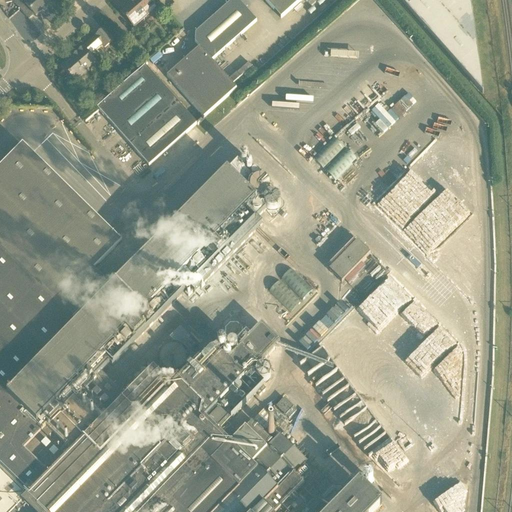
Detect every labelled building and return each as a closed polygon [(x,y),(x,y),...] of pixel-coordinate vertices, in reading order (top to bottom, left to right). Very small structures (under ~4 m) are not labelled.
[(15,0),(13,2),(20,10),(28,20),(34,15),(36,18),(48,7),(41,0),(30,0),(25,5),(21,0),(15,0)] [(122,14),(134,28),(149,14),(147,12),(155,6),(149,0),(132,0),(128,4),(130,6),(122,14)] [(199,48),(211,62),(256,22),(237,0),(232,0),(195,34),(194,43),(199,48)] [(264,0),(281,19),(302,0),(264,0)] [(470,0),(399,0),(483,94),(470,0)] [(104,30),(72,58),(61,68),(70,78),(71,77),(76,83),(97,64),(90,56),(102,46),(105,49),(114,41),(104,30)] [(136,52),(141,48),(132,38),(127,42),(136,52)] [(236,90),(211,62),(199,48),(166,77),(203,119),(236,90)] [(233,84),(254,69),(250,64),(229,79),(233,84)] [(97,109),(123,138),(149,167),(197,125),(145,66),(97,109)] [(344,148),(335,139),(314,160),(323,169),(344,148)] [(266,211),(228,173),(206,195),(203,193),(170,227),(172,229),(138,264),(136,262),(126,272),(128,274),(121,281),(119,279),(109,289),(93,273),(122,244),(23,146),(0,169),(0,511),(279,511),(304,486),(301,483),(314,470),(280,437),(279,438),(275,434),(275,433),(274,431),(273,430),(272,429),(270,429),(269,429),(268,430),(267,432),(267,433),(267,435),(268,436),(270,437),(271,437),(276,441),(266,450),(265,449),(272,442),(251,422),(245,429),(229,445),(217,433),(257,393),(244,380),(257,367),(240,350),(227,363),(211,348),(172,388),(153,370),(126,398),(100,373),(109,364),(112,367),(189,289),(195,294),(263,225),(257,219),(266,211)] [(335,181),(356,159),(346,150),(326,172),(335,181)] [(240,161),(240,163),(240,164),(240,165),(241,166),(242,166),(243,167),(244,167),(245,167),(246,167),(247,166),(248,166),(248,165),(249,164),(249,162),(249,161),(248,160),(247,160),(246,159),(245,158),(244,158),(243,159),(242,159),(241,160),(240,161)] [(251,173),(251,174),(251,175),(252,176),(252,177),(253,178),(254,178),(256,179),(257,178),(258,178),(259,177),(260,176),(260,175),(260,174),(260,172),(260,171),(259,171),(258,170),(257,169),(255,169),(254,170),(253,170),(252,171),(251,173)] [(256,180),(250,186),(250,188),(250,190),(251,193),(252,195),(254,196),(257,198),(259,198),(262,198),(264,197),(266,196),(267,195),(269,193),(270,190),(270,187),(269,185),(268,183),(267,181),(266,180),(264,179),(263,179),(261,178),(260,178),(258,178),(256,179),(255,180),(256,180)] [(264,201),(264,203),(264,205),(265,207),(266,208),(268,210),(270,211),(272,211),(274,211),(275,211),(277,210),(279,208),(280,207),(280,205),(281,202),(280,200),(279,198),(278,197),(276,196),(274,195),(271,195),(269,195),(267,196),(265,198),(264,201)] [(329,271),(342,283),(370,254),(358,242),(356,243),(353,241),(330,265),(332,267),(329,271)] [(304,300),(312,292),(290,270),(282,279),(304,300)] [(292,312),(301,304),(279,282),(270,291),(292,312)] [(334,310),(321,323),(329,331),(342,318),(334,310)] [(365,336),(349,319),(344,324),(360,341),(365,336)] [(317,344),(324,337),(315,329),(309,335),(317,344)] [(314,347),(306,339),(299,346),(307,353),(314,347)] [(235,343),(233,342),(232,342),(230,343),(229,343),(228,345),(227,346),(227,347),(227,348),(228,350),(228,351),(230,352),(231,352),(232,352),(233,352),(234,352),(235,351),(236,351),(237,350),(237,348),(237,347),(237,346),(237,345),(236,344),(235,343)] [(177,346),(175,345),(173,345),(172,345),(170,346),(168,346),(166,347),(165,348),(164,349),(162,351),(161,352),(161,354),(160,356),(160,358),(161,360),(162,363),(162,365),(163,366),(165,367),(166,368),(167,369),(169,370),(170,370),(172,370),(175,370),(178,369),(180,368),(182,366),(183,365),(184,363),(185,362),(185,360),(186,359),(186,357),(185,355),(185,354),(184,351),(182,349),(180,348),(179,347),(177,346)] [(266,369),(264,368),(262,368),(260,369),(259,370),(257,371),(257,373),(256,375),(256,376),(257,378),(258,379),(259,380),(261,381),(263,381),(264,381),(266,381),(267,380),(268,379),(269,378),(269,376),(270,374),(269,373),(269,371),(268,370),(266,369)] [(173,385),(178,380),(173,375),(168,380),(173,385)] [(284,399),(276,408),(289,420),(297,411),(284,399)] [(361,485),(369,493),(377,486),(369,477),(361,485)] [(376,511),(381,507),(359,485),(331,511),(376,511)]
